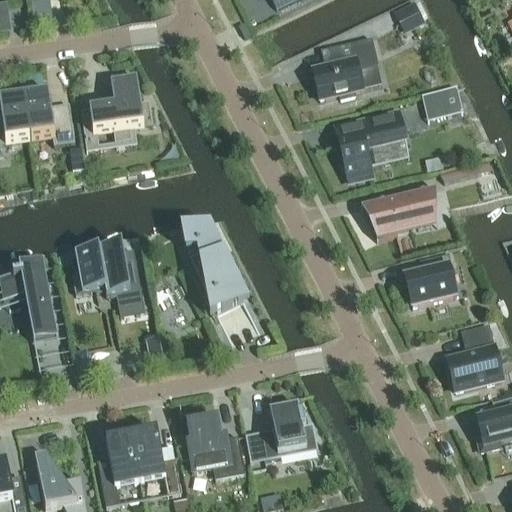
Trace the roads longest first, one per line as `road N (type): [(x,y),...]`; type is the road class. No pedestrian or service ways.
road 1 (residential): [(361,349),(0,426)]
road 2 (residential): [(199,27),(361,349)]
road 3 (residential): [(0,55),(199,27)]
road 4 (residential): [(361,349),(443,511)]
